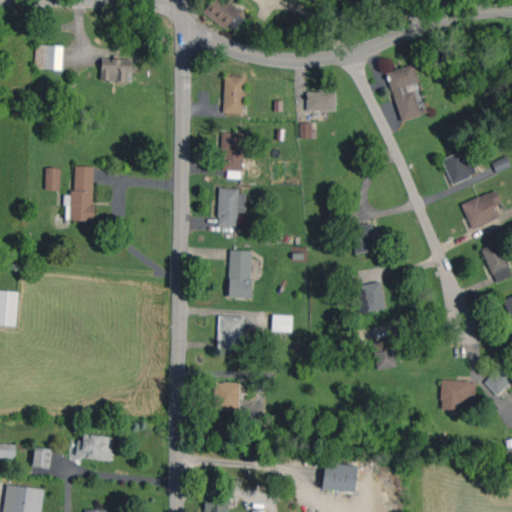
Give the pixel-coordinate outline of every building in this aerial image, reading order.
[(209,0),(202,11),(233,33),(246,14),(229,2),(230,0),(209,0)] [(35,68),(62,69),(63,45),(35,45),(35,68)] [(100,80),(132,81),(133,59),(101,59),(100,80)] [(401,121),(421,115),(412,86),(419,84),(413,64),(386,72),(401,121)] [(244,76),(224,76),(223,112),(243,113),(244,76)] [(336,92),(307,91),(307,110),(336,110),(336,92)] [(300,138),(314,138),(314,122),(300,122),(300,138)] [(242,170),(243,132),(223,132),(221,169),(242,170)] [(464,164),(460,152),(443,158),(450,183),(476,174),(472,161),(464,164)] [(511,166),(506,155),(491,162),(496,173),(511,166)] [(94,166),(74,165),(73,195),(65,195),(64,220),(93,220),(94,166)] [(45,189),(60,190),(60,167),(46,167),(45,189)] [(237,226),(237,211),(245,212),(245,190),(219,189),(218,226),(237,226)] [(499,217),(495,206),(502,203),(496,189),(461,204),(471,228),(499,217)] [(374,251),(372,223),(353,225),(355,252),(374,251)] [(495,283),(511,276),(511,273),(500,241),(482,247),(495,283)] [(252,250),(230,250),(229,297),(251,298),(252,250)] [(362,290),(355,291),(358,312),(385,308),(381,281),(361,284),(362,290)] [(0,324),(16,325),(18,291),(0,290),(0,324)] [(511,320),(511,295),(502,300),(511,320)] [(272,331),(292,331),(292,315),(272,314),(272,331)] [(243,316),(218,315),(217,352),(242,352),(243,316)] [(377,370),(396,366),(392,341),(372,344),(377,370)] [(511,379),(511,356),(511,355),(483,381),(496,394),(511,379)] [(476,401),(476,381),(441,380),(440,409),(461,409),(461,401),(476,401)] [(240,383),(215,382),(215,409),(239,410),(240,383)] [(113,438),(83,433),(82,441),(71,439),(68,454),(110,461),(113,438)] [(0,456),(15,457),(15,444),(0,442),(0,456)] [(51,448),(33,448),(33,467),(50,468),(51,448)] [(354,492),(358,466),(325,462),(322,488),(354,492)] [(41,511),(44,489),(6,485),(3,511),(41,511)] [(228,511),(228,494),(204,495),(204,511),(228,511)]
